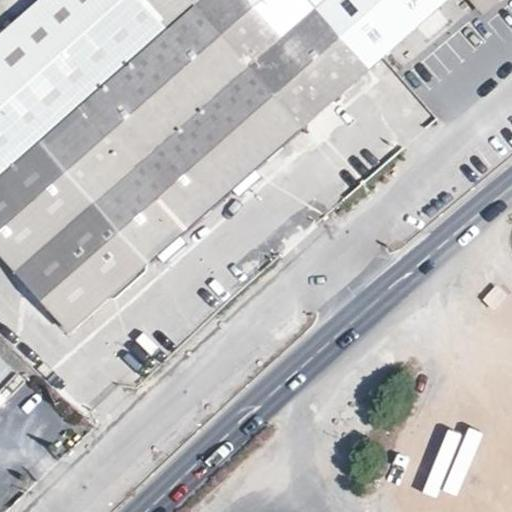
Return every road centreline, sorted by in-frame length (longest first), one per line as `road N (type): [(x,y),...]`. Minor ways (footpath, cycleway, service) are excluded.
road 1 (primary): [(147,511),(289,378),(511,190)]
road 2 (unknown): [(327,267),(275,232),(84,362),(35,349),(0,319)]
